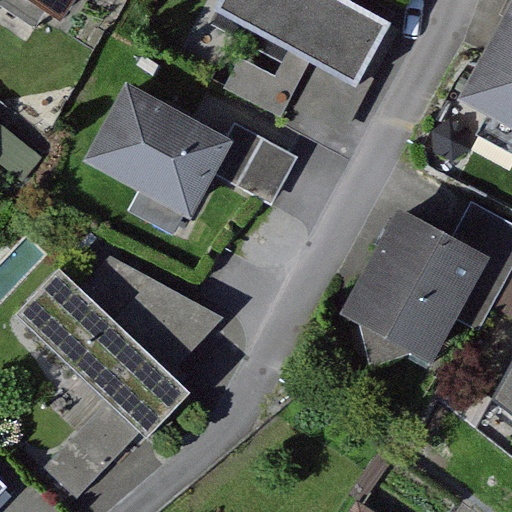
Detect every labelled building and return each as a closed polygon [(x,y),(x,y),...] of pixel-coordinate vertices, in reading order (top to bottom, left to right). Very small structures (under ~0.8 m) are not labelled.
[(30,0),(72,27),(89,0),(30,0)] [(406,31),(347,0),(234,0),(229,11),(329,65),(306,108),(351,132),(406,31)] [(287,71),(295,47),(248,31),(240,55),(287,71)] [(511,122),(511,32),(474,101),(511,122)] [(284,112),(297,82),(237,57),(225,87),(284,112)] [(238,138),(133,86),(94,163),(150,191),(140,211),(183,233),(194,213),(204,218),(225,176),(243,141),(238,138)] [(243,141),(225,176),(282,204),(307,154),(245,124),(238,138),(243,141)] [(511,216),(480,200),(461,237),(406,208),(352,312),(443,359),(464,318),(489,331),(511,285),(511,216)] [(90,291),(182,377),(227,319),(124,256),(90,291)] [(142,432),(155,443),(201,394),(182,377),(90,291),(69,272),(23,321),(114,405),(142,432)] [(511,381),(487,426),(511,444),(511,381)] [(82,495),(142,432),(114,405),(54,469),(82,495)] [(0,509),(14,495),(0,482),(0,509)]
